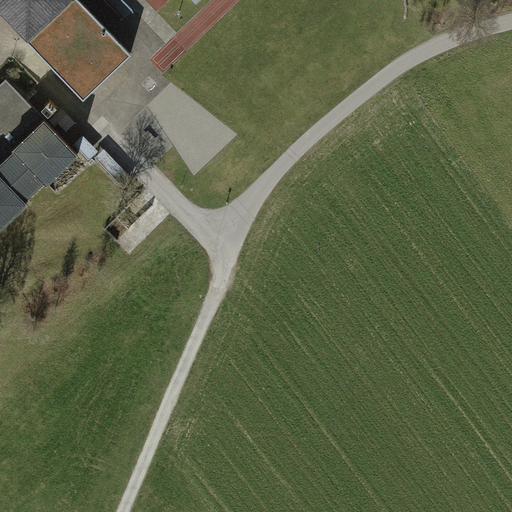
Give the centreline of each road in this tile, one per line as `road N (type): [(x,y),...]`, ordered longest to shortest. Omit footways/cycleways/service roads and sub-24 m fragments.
road 1 (unclassified): [(221,275),(221,231),(293,153),(416,54),(511,22)]
road 2 (track): [(124,511),(221,275)]
